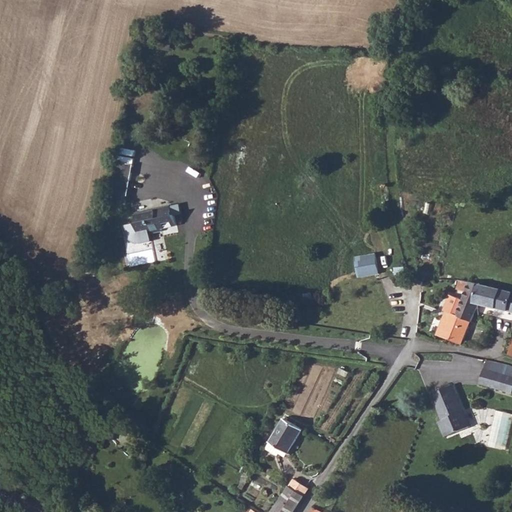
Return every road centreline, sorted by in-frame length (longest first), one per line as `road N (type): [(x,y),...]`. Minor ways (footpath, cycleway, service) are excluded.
road 1 (unknown): [(173,193),(203,207),(204,295),(213,317),(274,339),(405,356)]
road 2 (unclassified): [(306,511),(405,356),(422,346),(511,363)]
